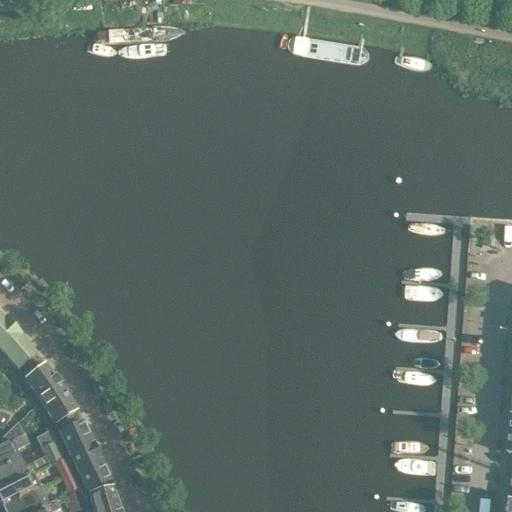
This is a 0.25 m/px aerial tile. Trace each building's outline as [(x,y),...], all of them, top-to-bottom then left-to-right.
[(167,26),(97,31),(94,33),(93,38),(95,42),(98,43),(168,41),(179,36),(185,34),(185,31),(178,28),(167,26)] [(362,47),(296,36),(292,37),(289,39),(288,42),(287,46),(288,49),(290,52),(293,54),(360,65),(368,60),(369,53),(362,47)] [(0,339),(12,327),(4,319),(0,315),(0,339)] [(0,351),(1,352),(17,371),(35,353),(20,336),(20,335),(12,327),(0,339),(0,351)] [(24,380),(33,391),(38,399),(47,393),(51,400),(64,392),(59,383),(45,364),(24,380)] [(55,424),(76,410),(64,392),(51,400),(47,393),(38,399),(55,424)] [(0,427),(3,429),(9,416),(0,411),(0,427)] [(5,446),(0,448),(0,467),(20,458),(16,451),(29,444),(17,422),(1,438),(5,446)] [(83,422),(59,433),(73,461),(96,451),(83,422)] [(40,448),(54,441),(49,431),(35,438),(40,448)] [(55,442),(40,449),(45,457),(25,467),(20,458),(0,467),(0,488),(34,472),(63,458),(55,442)] [(87,491),(110,480),(96,451),(73,461),(87,491)] [(65,458),(54,463),(61,479),(72,474),(65,458)] [(0,488),(0,499),(3,506),(42,488),(34,472),(0,488)] [(72,474),(61,479),(69,495),(79,490),(72,474)] [(120,511),(113,487),(88,494),(93,511),(120,511)] [(42,488),(3,506),(6,511),(32,511),(50,504),(42,488)] [(65,498),(72,511),(76,511),(85,508),(78,492),(65,498)] [(50,504),(32,511),(53,511),(60,509),(56,501),(50,504)] [(505,504),(503,511),(511,511),(511,504),(504,503),(504,504),(505,504)]
